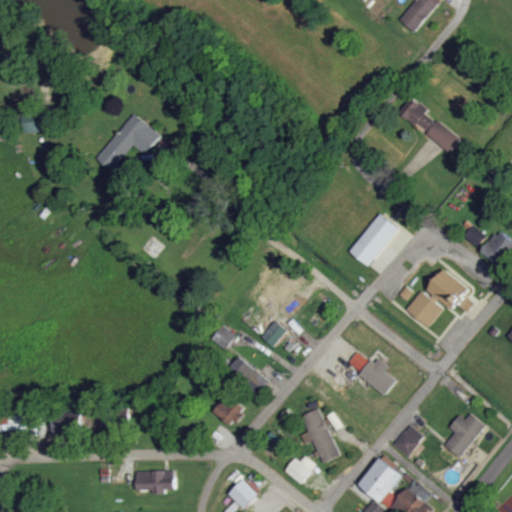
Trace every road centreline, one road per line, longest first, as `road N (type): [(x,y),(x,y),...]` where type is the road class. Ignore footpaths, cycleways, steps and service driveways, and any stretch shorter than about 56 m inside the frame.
road 1 (residential): [(511,290),(359,165),(355,141),(463,0)]
road 2 (residential): [(201,511),(215,472),(430,226)]
road 3 (residential): [(316,511),(235,451),(0,460)]
road 4 (residential): [(323,511),(511,284)]
road 5 (residential): [(357,304),(222,191)]
